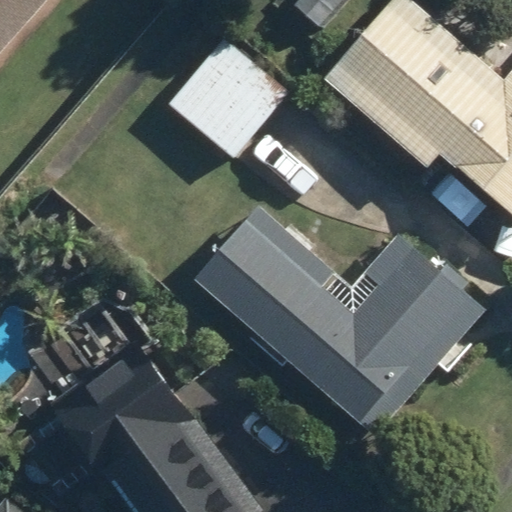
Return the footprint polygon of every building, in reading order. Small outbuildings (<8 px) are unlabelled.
[(0,0),(0,52),(46,0),(0,0)] [(511,51),(488,77),(405,0),(384,0),(309,81),(412,177),(423,165),(506,243),(511,236),(511,51)] [(213,48),(161,108),(227,165),(279,104),(213,48)] [(481,320),(390,237),(343,289),(251,207),(180,286),(362,451),(481,320)] [(101,364),(35,413),(46,428),(13,453),(49,501),(82,476),(109,511),(256,511),(145,363),(117,385),(101,364)] [(13,511),(0,500),(0,511),(13,511)]
